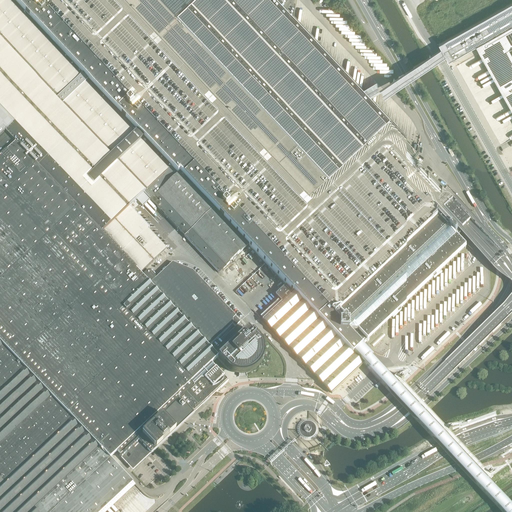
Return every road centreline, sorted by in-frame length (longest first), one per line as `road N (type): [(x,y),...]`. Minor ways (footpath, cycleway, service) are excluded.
road 1 (primary): [(511,423),(457,442),(337,508)]
road 2 (primary): [(363,511),(511,439)]
road 3 (unclassified): [(271,430),(269,402),(256,394),(236,398),(229,428),(240,440),(260,440)]
